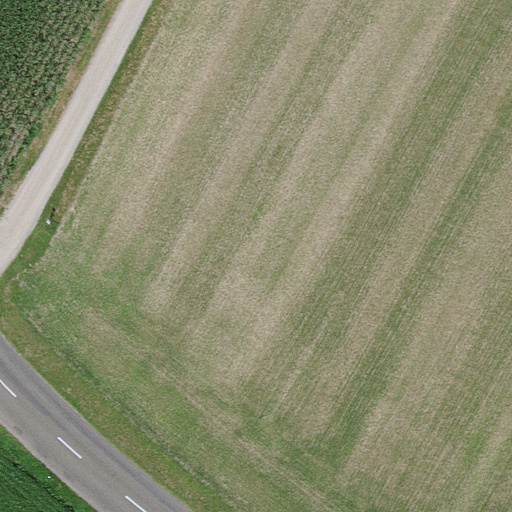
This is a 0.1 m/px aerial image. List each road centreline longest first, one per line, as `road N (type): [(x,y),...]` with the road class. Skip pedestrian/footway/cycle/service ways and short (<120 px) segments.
road 1 (track): [(147,0),(0,260)]
road 2 (tertiary): [(150,511),(0,375)]
